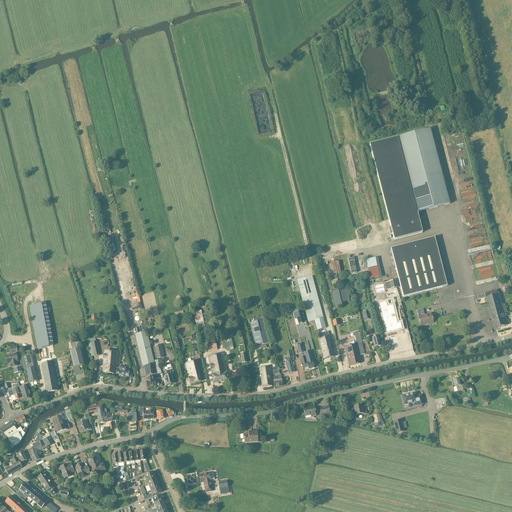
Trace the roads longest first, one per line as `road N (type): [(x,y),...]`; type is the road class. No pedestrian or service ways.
road 1 (unclassified): [(11,418),(90,387),(252,395),(511,336)]
road 2 (unclassified): [(511,356),(277,411),(178,417)]
road 3 (unclassified): [(0,484),(64,453),(149,432)]
road 4 (unknown): [(485,343),(449,208)]
